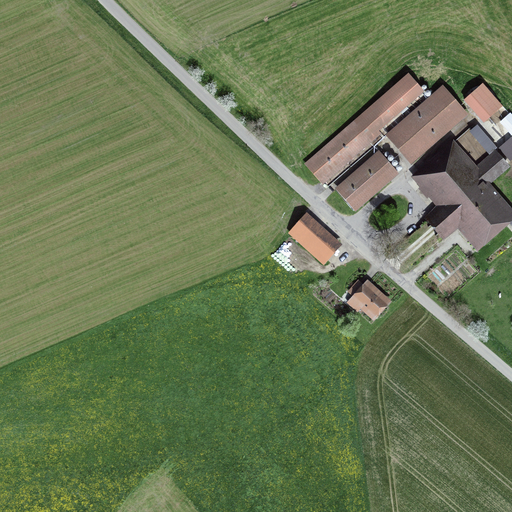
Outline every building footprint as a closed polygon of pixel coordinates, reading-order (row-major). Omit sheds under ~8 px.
[(409,80),(307,168),(319,181),(420,93),(409,80)] [(484,88),(467,102),(483,121),(500,107),(484,88)] [(442,93),(388,141),(407,163),(462,115),(442,93)] [(453,150),(417,182),(442,210),(428,222),(443,238),(457,226),(478,250),(511,220),(511,218),(486,188),(505,171),(493,157),(474,174),(453,150)] [(378,157),(338,194),(353,209),(393,173),(378,157)] [(309,216),(290,237),(321,265),(340,243),(309,216)] [(345,245),(336,253),(344,262),(353,253),(345,245)] [(362,290),(356,285),(348,294),(353,299),(348,305),(356,313),(360,308),(373,320),(386,306),(365,287),(362,290)]
